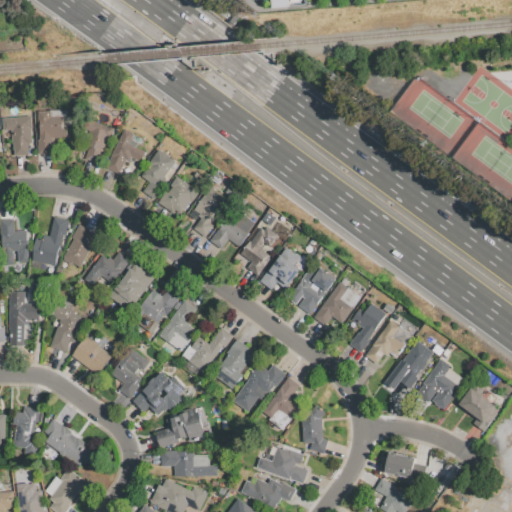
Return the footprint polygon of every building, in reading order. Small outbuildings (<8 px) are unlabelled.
[(38,111),(66,110),(67,117),(69,116),(70,126),(67,126),(68,138),(54,139),(55,154),(37,155),(37,140),(39,139),(38,111)] [(2,118),(31,117),(32,129),(31,129),(32,143),(29,143),(30,146),(28,146),(28,155),(18,156),(18,157),(14,157),(13,147),(11,147),(11,131),(2,131),(2,118)] [(91,121),(115,129),(112,139),(107,137),(98,163),(83,158),(92,132),(87,130),(91,121)] [(104,167),(124,129),(142,139),(139,145),(137,144),(135,147),(146,152),(140,163),(135,160),(132,164),(125,160),(118,174),(104,167)] [(141,176),(150,165),(148,163),(158,149),(175,162),(170,168),(175,172),(154,199),(143,190),(149,182),(141,176)] [(158,202),(178,177),(194,189),(191,193),(197,198),(185,213),(179,208),(174,215),(158,202)] [(225,200),(208,222),(213,225),(204,237),(192,228),(198,220),(190,213),(210,188),(225,200)] [(210,239),(237,204),(258,220),(237,247),(228,240),(222,249),(210,239)] [(43,239),(44,235),(49,236),(54,217),(62,218),(69,220),(65,235),(63,235),(56,266),(43,263),(31,260),(37,238),(43,239)] [(4,252),(3,252),(0,220),(7,219),(13,218),(15,231),(27,230),(28,248),(29,260),(19,261),(18,249),(16,249),(16,250),(13,251),(14,265),(5,266),(4,252)] [(72,262),(70,264),(62,259),(64,257),(63,257),(73,238),(71,237),(78,224),(86,228),(102,238),(96,248),(94,252),(90,249),(80,267),(72,262)] [(260,228),(264,231),(267,227),(282,239),(274,250),(264,243),(260,248),(265,251),(264,252),(272,258),(258,276),(246,267),(251,261),(241,254),(260,228)] [(258,282),(285,247),(295,254),(295,253),(301,257),(294,265),(301,270),(285,290),(276,282),(270,290),(258,282)] [(111,260),(117,252),(122,256),(128,260),(110,284),(101,277),(93,288),(83,280),(101,255),(107,259),(108,258),(111,260)] [(310,315),(297,306),(303,298),(301,297),(295,305),(287,298),(314,262),(319,266),(313,276),(314,276),(321,267),(336,279),(310,315)] [(154,277),(134,304),(131,302),(126,309),(109,296),(118,284),(119,284),(134,263),(142,268),(154,277)] [(313,317),(340,282),(360,297),(340,323),(331,316),(323,326),(313,317)] [(152,290),(161,297),(168,288),(181,297),(177,302),(180,304),(175,311),(172,308),(167,316),(164,314),(157,323),(144,313),(141,317),(135,313),(152,290)] [(10,342),(10,329),(7,328),(9,291),(22,291),(21,307),(28,307),(28,308),(39,309),(38,322),(28,322),(27,326),(25,325),(24,343),(10,342)] [(195,330),(187,340),(178,334),(170,344),(158,335),(184,300),(191,305),(197,309),(189,319),(192,321),(189,325),(195,330)] [(361,352),(350,343),(361,328),(351,320),(359,309),(365,313),(372,303),(385,314),(375,327),(378,330),(361,352)] [(386,310),(391,303),(397,307),(391,315),(386,310)] [(60,320),(49,316),(53,306),(85,318),(82,328),(79,327),(73,343),(69,341),(65,353),(50,347),(60,320)] [(376,364),(364,354),(390,320),(398,327),(399,325),(413,336),(400,352),(393,346),(385,356),(383,354),(376,364)] [(198,337),(207,344),(219,327),(220,328),(227,333),(232,336),(224,348),(222,347),(204,372),(204,371),(202,373),(199,370),(196,374),(184,366),(195,351),(190,348),(198,337)] [(71,356),(86,336),(112,355),(97,375),(71,356)] [(226,354),(237,339),(258,354),(250,366),(247,364),(240,373),(243,375),(232,390),(214,378),(219,371),(218,369),(228,355),(226,354)] [(417,341),(433,353),(424,364),(428,367),(410,391),(397,380),(407,367),(401,362),(417,341)] [(110,374),(130,347),(150,362),(139,377),(142,379),(137,385),(139,386),(129,399),(118,391),(123,384),(110,374)] [(422,384),(441,359),(450,366),(448,368),(463,380),(453,393),(455,395),(443,410),(431,401),(437,394),(435,392),(429,401),(417,392),(423,385),(422,384)] [(248,412),(232,400),(248,379),(247,379),(258,364),(268,371),(273,364),(286,374),(276,388),(273,386),(261,403),(257,400),(248,412)] [(133,401),(163,371),(170,378),(174,375),(186,387),(182,392),(183,393),(179,397),(181,399),(169,411),(167,409),(164,412),(162,411),(157,416),(149,408),(145,412),(133,401)] [(272,417),(263,411),(270,402),(288,377),(295,381),(300,385),(293,394),(297,397),(295,399),(302,404),(292,418),(278,408),(272,417)] [(471,388),(500,410),(483,431),(473,423),(475,420),(463,410),(464,408),(458,404),(471,388)] [(311,442),(303,443),(301,417),(307,416),(316,405),(325,413),(321,417),(323,439),(327,440),(323,454),(309,450),(311,442)] [(12,446),(16,425),(12,425),(14,411),(22,413),(23,406),(39,409),(39,413),(42,414),(41,422),(37,422),(37,425),(40,426),(35,455),(24,453),(24,448),(12,446)] [(165,418),(170,417),(170,415),(179,413),(178,412),(195,407),(196,412),(199,411),(206,436),(187,442),(186,437),(180,439),(181,442),(160,448),(156,432),(168,428),(165,418)] [(46,442),(49,437),(43,432),(52,419),(72,433),(71,435),(76,439),(77,437),(87,445),(85,448),(87,450),(90,446),(99,453),(90,465),(86,462),(85,465),(82,463),(79,466),(46,442)] [(261,470),(261,469),(256,467),(260,458),(265,459),(270,445),(277,447),(277,446),(288,450),(288,449),(303,454),(299,467),(307,470),(302,484),(290,480),(289,481),(261,470)] [(161,451),(193,451),(194,455),(210,455),(210,465),(217,465),(217,476),(174,477),(174,466),(161,466),(161,451)] [(415,458),(411,479),(400,477),(394,476),(394,475),(385,473),(389,452),(391,453),(391,452),(397,453),(397,454),(407,456),(408,455),(415,457),(414,458),(415,458)] [(66,511),(55,511),(49,508),(52,503),(48,500),(51,496),(44,492),(55,476),(60,480),(68,468),(86,481),(70,505),(71,506),(66,511)] [(240,492),(246,480),(253,484),(256,478),(267,484),(270,479),(281,484),(282,482),(296,489),(289,502),(282,498),(279,504),(277,503),(274,509),(240,492)] [(381,478),(394,486),(393,488),(414,500),(406,511),(396,511),(394,511),(393,511),(386,511),(379,508),(385,497),(374,490),(381,478)] [(168,511),(150,503),(157,489),(160,490),(166,479),(191,491),(194,486),(208,493),(198,511),(187,506),(184,511),(168,511)] [(18,511),(15,484),(28,483),(28,484),(34,483),(35,491),(42,490),(44,511),(46,511),(18,511)] [(463,511),(481,489),(511,511),(463,511)] [(0,511),(0,492),(11,491),(14,508),(6,509),(6,511),(0,511)] [(233,511),(242,502),(254,511),(233,511)] [(155,511),(143,503),(137,511),(155,511)]
